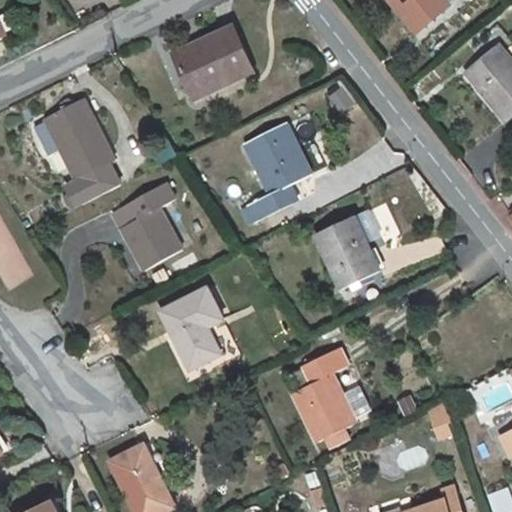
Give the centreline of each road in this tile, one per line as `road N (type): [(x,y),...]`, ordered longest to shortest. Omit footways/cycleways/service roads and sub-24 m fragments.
road 1 (residential): [(511,259),(309,0)]
road 2 (residential): [(0,86),(181,0)]
road 3 (residential): [(78,439),(0,333)]
